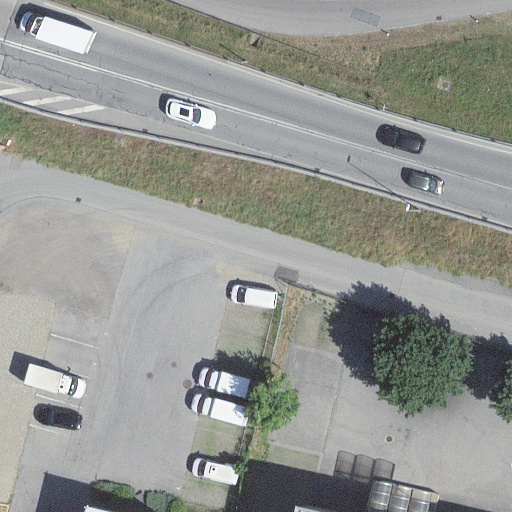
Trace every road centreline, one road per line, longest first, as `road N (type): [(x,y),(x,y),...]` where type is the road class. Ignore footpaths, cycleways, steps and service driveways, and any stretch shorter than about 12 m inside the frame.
road 1 (primary): [(511,194),(319,143),(0,41)]
road 2 (unclassified): [(511,320),(146,214)]
road 3 (residential): [(511,302),(146,214)]
road 4 (unclassified): [(254,0),(326,7),(401,0)]
road 5 (residential): [(146,214),(28,186)]
road 6 (unclassified): [(146,214),(28,186)]
